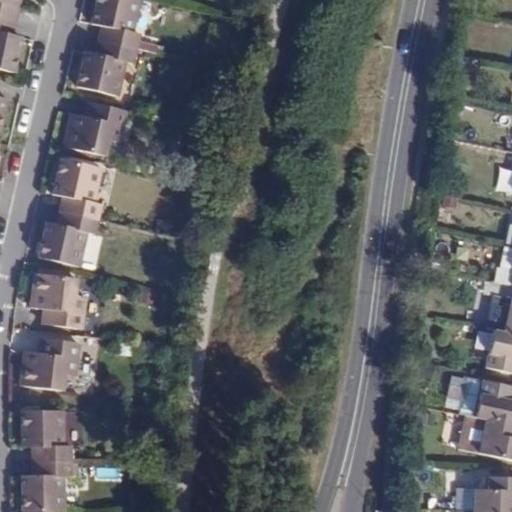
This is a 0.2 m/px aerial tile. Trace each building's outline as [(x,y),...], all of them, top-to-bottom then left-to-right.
[(13,22),(17,9),(11,8),(13,0),(0,0),(0,19),(8,21),(13,22)] [(94,0),(88,25),(100,27),(106,29),(103,42),(135,49),(138,37),(131,35),(138,0),(94,0)] [(8,21),(0,19),(0,71),(12,74),(21,38),(10,36),(5,34),(8,21)] [(10,36),(13,22),(8,21),(5,34),(10,36)] [(97,41),(103,42),(106,29),(100,27),(97,41)] [(99,56),(103,42),(97,41),(94,55),(99,56)] [(131,63),(135,49),(103,42),(99,56),(94,55),(82,52),(74,88),(116,98),(124,61),(131,63)] [(88,119),(84,118),(67,114),(59,146),(98,155),(102,140),(115,143),(122,112),(92,104),(88,119)] [(62,213),(95,220),(98,206),(89,203),(98,171),(56,161),(47,195),(61,198),(65,199),(62,213)] [(92,234),(95,220),(62,213),(59,226),(55,225),(41,222),(34,255),(76,265),(84,232),(92,234)] [(511,247),(503,246),(499,269),(511,271),(511,247)] [(511,278),(497,276),(495,284),(511,287),(511,286),(511,278)] [(28,309),(42,311),(48,311),(45,327),(78,331),(82,300),(69,298),(70,282),(31,277),(28,309)] [(511,287),(495,284),(494,290),(511,293),(511,287)] [(503,333),(511,335),(511,299),(509,299),(503,333)] [(483,368),(511,374),(511,335),(503,333),(491,331),(483,368)] [(42,357),(45,342),(37,341),(35,355),(42,357)] [(75,347),(45,342),(42,357),(35,355),(20,353),(15,388),(55,394),(58,377),(70,378),(75,347)] [(481,382),(465,379),(458,415),(474,418),(481,382)] [(481,382),(474,418),(484,420),(511,426),(511,401),(509,401),(511,388),(481,382)] [(59,449),(59,412),(18,412),(18,448),(31,448),(37,449),(37,462),(67,462),(67,449),(59,449)] [(477,454),(511,461),(511,426),(484,420),(477,454)] [(68,476),(67,462),(37,462),(37,476),(31,476),(18,476),(17,511),(60,511),(61,476),(68,476)] [(471,511),(478,511),(511,511),(511,478),(487,478),(486,491),(472,491),(471,511)] [(457,490),(456,511),(471,511),(472,491),(457,490)]
